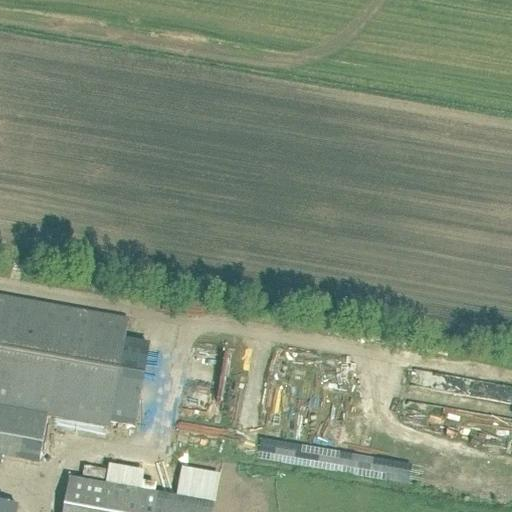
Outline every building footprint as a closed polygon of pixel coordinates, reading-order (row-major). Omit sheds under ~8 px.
[(0,411),(110,431),(129,322),(0,298),(0,411)] [(387,363),(382,370),(399,385),(404,379),(387,363)] [(358,374),(355,395),(370,398),(374,377),(358,374)] [(147,483),(148,473),(112,466),(108,484),(159,494),(161,485),(147,483)] [(69,481),(63,511),(212,511),(218,479),(182,473),(177,500),(69,481)]
